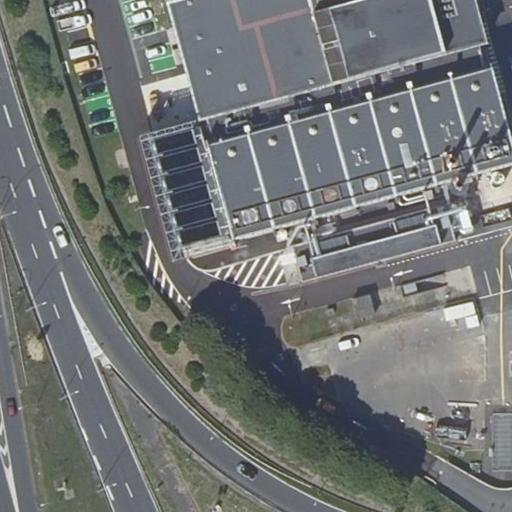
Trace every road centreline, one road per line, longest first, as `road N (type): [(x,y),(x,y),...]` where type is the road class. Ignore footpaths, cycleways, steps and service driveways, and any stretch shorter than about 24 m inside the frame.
road 1 (residential): [(308,511),(248,479),(138,377),(48,221),(11,179)]
road 2 (trunk): [(138,511),(11,179)]
road 3 (trunk): [(22,511),(0,342)]
